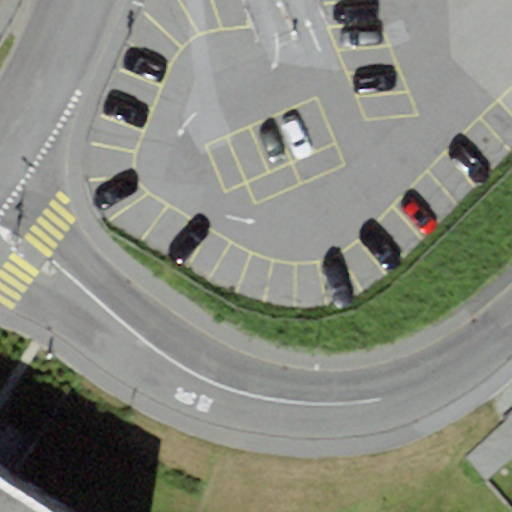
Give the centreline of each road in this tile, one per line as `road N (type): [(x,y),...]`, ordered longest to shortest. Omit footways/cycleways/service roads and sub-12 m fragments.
road 1 (residential): [(0,230),(171,364),(224,389),(277,401),(390,396),(442,375),(511,325)]
road 2 (tertiary): [(75,0),(47,70),(0,139)]
